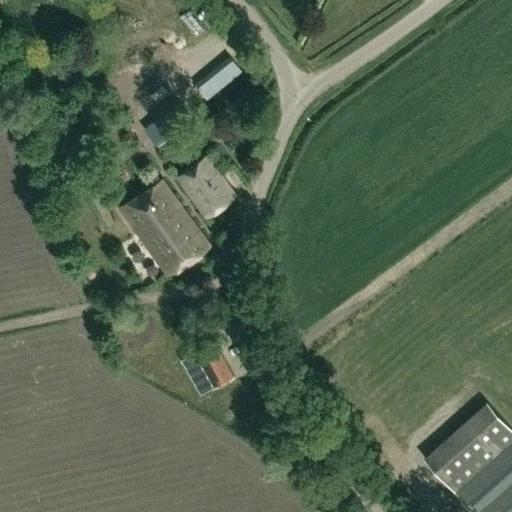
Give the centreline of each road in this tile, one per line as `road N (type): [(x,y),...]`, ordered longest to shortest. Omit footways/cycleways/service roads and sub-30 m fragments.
road 1 (unclassified): [(373,511),(265,360),(241,291),(259,180),(309,93)]
road 2 (track): [(0,327),(242,274)]
road 3 (unclassified): [(309,93),(436,0)]
